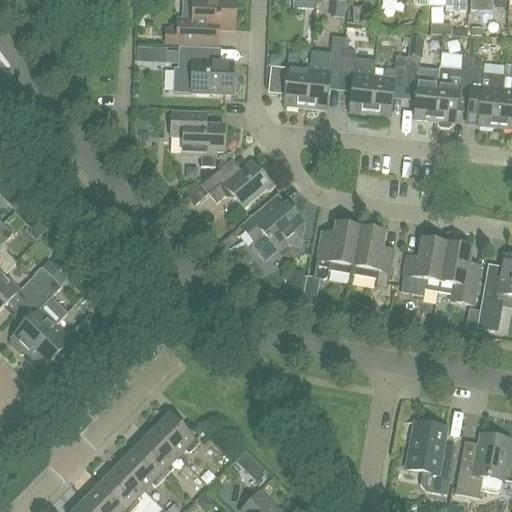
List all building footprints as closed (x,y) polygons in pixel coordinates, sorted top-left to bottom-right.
[(177,21),(176,45),(204,46),(218,46),(218,30),(233,31),(234,1),(217,0),(183,0),(182,21),(177,21)] [(313,10),(313,0),(293,0),(293,9),(313,10)] [(428,0),(428,8),(444,8),(444,12),(465,13),(465,0),(428,0)] [(469,0),(469,12),(491,13),(491,0),(469,0)] [(343,17),(345,3),(331,1),(330,14),(343,17)] [(362,23),(362,9),(352,9),(352,24),(362,23)] [(471,38),(481,39),(482,30),(471,29),(471,38)] [(342,59),(344,40),(331,39),(329,55),(310,53),(308,72),(309,72),(305,110),(325,112),(329,82),(340,83),(342,59)] [(137,63),(151,64),(152,48),(138,47),(137,63)] [(378,61),(379,48),(364,47),(363,61),(378,61)] [(230,95),(231,65),(205,64),(205,50),(177,49),(177,72),(174,72),(173,94),(190,95),(230,95)] [(309,72),(308,72),(297,70),(298,56),(287,55),(286,69),(282,108),(305,110),(309,72)] [(402,102),(407,59),(397,58),(395,72),(386,71),(382,74),(382,79),(373,78),(369,117),(390,119),(391,101),(402,102)] [(342,59),(340,83),(350,84),(347,115),(369,117),(373,78),(372,78),(374,63),(342,59)] [(420,61),(407,59),(402,102),(413,102),(411,121),(433,123),(437,85),(418,83),(420,61)] [(437,85),(433,123),(436,124),(436,127),(438,130),(447,131),(451,128),(451,125),(454,126),(457,95),(468,96),(471,68),(471,60),(461,59),(459,71),(439,69),(437,85)] [(498,130),(502,92),(501,91),(503,78),(481,75),(481,69),(471,68),(468,96),(466,115),(465,127),(498,130)] [(511,78),(503,78),(501,91),(502,92),(498,130),(511,131),(511,78)] [(181,157),(200,158),(200,168),(214,169),(214,159),(214,154),(222,154),(223,127),(198,126),(199,114),(170,113),(169,139),(182,139),(181,157)] [(149,121),(135,120),(135,134),(149,135),(149,121)] [(207,196),(216,205),(223,199),(234,200),(242,210),(270,187),(250,164),(231,180),(221,169),(187,198),(195,207),(207,196)] [(14,214),(23,205),(14,196),(5,204),(14,214)] [(262,208),(239,227),(254,245),(260,240),(265,240),(277,253),(284,247),(298,247),(302,226),(277,196),(262,208)] [(27,210),(20,225),(50,239),(58,224),(27,210)] [(0,228),(8,220),(0,211),(0,228)] [(6,255),(6,249),(2,245),(12,235),(18,230),(8,220),(0,228),(0,280),(3,277),(10,270),(16,264),(6,255)] [(353,269),(360,231),(334,226),(333,235),(321,233),(312,281),(322,283),(326,280),(327,273),(351,278),(353,269)] [(390,264),(379,262),(384,235),(360,231),(353,269),(351,278),(375,282),(373,289),(386,291),(390,264)] [(438,295),(446,246),(421,242),(416,268),(404,266),(399,294),(422,298),(423,292),(438,295)] [(470,250),(446,246),(438,295),(450,297),(449,303),(472,307),(477,279),(465,277),(470,250)] [(497,312),(499,302),(511,304),(511,303),(511,257),(503,256),(501,269),(487,267),(475,330),(493,334),(494,327),(496,327),(499,325),(501,315),(499,312),(497,312)] [(59,272),(48,262),(41,269),(52,279),(57,274),(59,272)] [(21,289),(32,299),(52,279),(41,269),(21,289)] [(57,274),(52,279),(61,288),(67,283),(57,274)] [(0,311),(19,292),(3,277),(0,280),(0,311)] [(10,342),(9,347),(19,356),(22,356),(25,354),(27,356),(55,327),(54,327),(66,315),(55,304),(50,300),(61,288),(52,279),(32,299),(41,308),(38,311),(10,340),(11,341),(10,342)] [(289,289),(287,301),(299,304),(301,291),(289,289)] [(63,336),(55,327),(27,356),(28,357),(25,359),(25,363),(35,372),(38,372),(41,370),(42,371),(66,346),(79,359),(96,342),(83,329),(77,335),(74,332),(68,331),(63,336)] [(169,416),(152,433),(178,459),(184,452),(189,455),(199,445),(195,441),(195,442),(169,416)] [(414,424),(405,471),(421,474),(419,486),(425,494),(446,498),(449,483),(453,459),(441,456),(446,430),(414,424)] [(171,466),(178,459),(152,433),(135,451),(165,480),(174,489),(178,484),(169,475),(174,471),(171,466)] [(454,497),(478,501),(480,491),(496,494),(500,491),(502,483),(505,471),(508,472),(511,456),(507,456),(510,442),(480,436),(475,467),(460,464),(454,497)] [(155,489),(165,480),(135,451),(118,468),(144,493),(150,486),(155,489)] [(244,472),(254,462),(245,454),(236,464),(244,472)] [(101,485),(128,511),(133,511),(140,505),(137,500),(144,493),(118,468),(101,485)] [(217,480),(208,472),(200,480),(208,489),(217,480)] [(84,502),(93,511),(128,511),(101,485),(84,502)] [(203,511),(208,511),(214,507),(203,495),(195,503),(203,511)] [(276,511),(259,495),(241,511),(276,511)] [(93,511),(84,502),(74,511),(93,511)]
